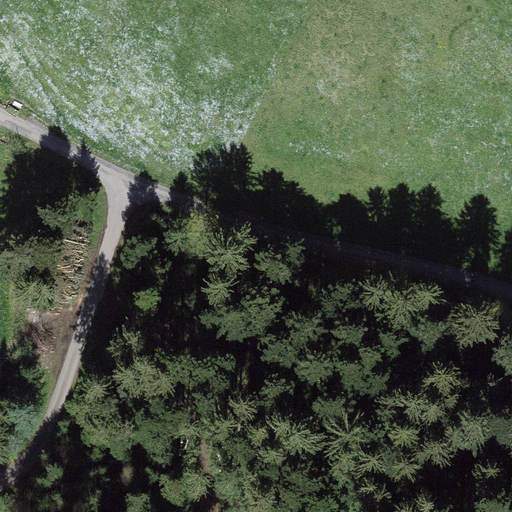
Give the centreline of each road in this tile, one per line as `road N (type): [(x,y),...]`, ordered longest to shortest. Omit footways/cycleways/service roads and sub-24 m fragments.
road 1 (unclassified): [(0,115),(261,233),(511,294)]
road 2 (track): [(130,180),(47,424),(0,482)]
